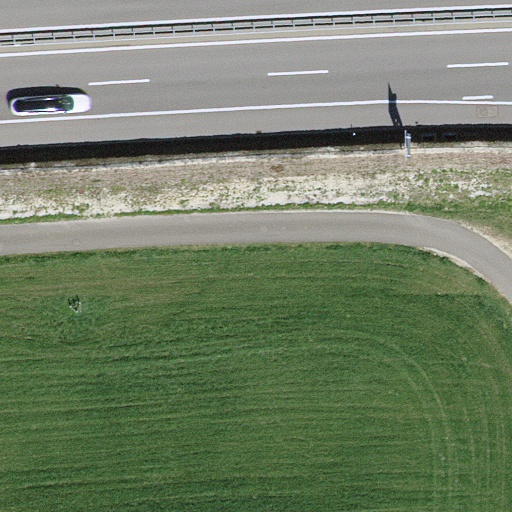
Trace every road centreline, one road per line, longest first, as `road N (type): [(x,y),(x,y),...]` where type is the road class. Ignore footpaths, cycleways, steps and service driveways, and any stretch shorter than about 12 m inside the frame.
road 1 (residential): [(511,280),(474,246),(408,228),(321,224),(0,243)]
road 2 (motorway): [(0,89),(511,62)]
